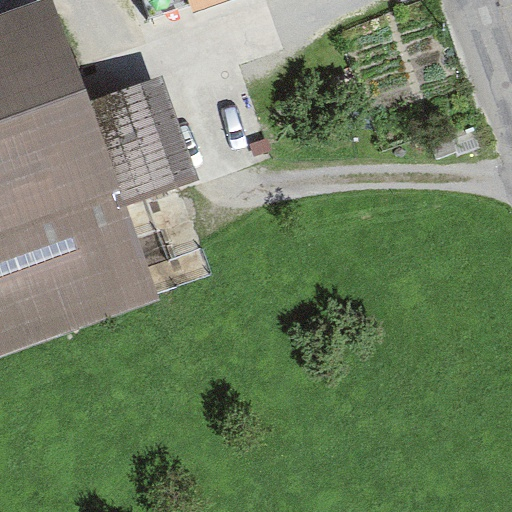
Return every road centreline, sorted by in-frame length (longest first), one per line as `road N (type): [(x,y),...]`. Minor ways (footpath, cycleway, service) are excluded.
road 1 (track): [(82,0),(116,81),(330,0)]
road 2 (unclassified): [(511,115),(473,0)]
